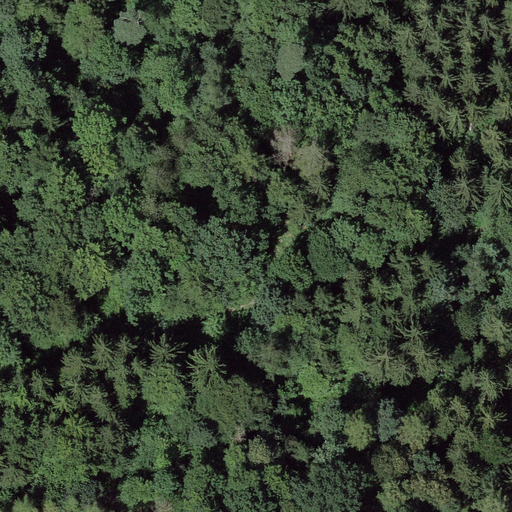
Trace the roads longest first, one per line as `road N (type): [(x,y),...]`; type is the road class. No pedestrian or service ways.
road 1 (track): [(511,222),(0,375)]
road 2 (track): [(129,511),(0,430)]
